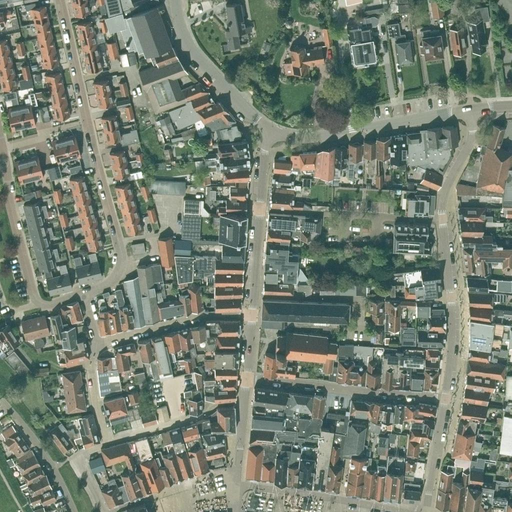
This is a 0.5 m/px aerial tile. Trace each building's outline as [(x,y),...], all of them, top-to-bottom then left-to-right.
[(90,12),(87,0),(72,4),(75,16),(90,12)] [(104,0),(108,16),(104,17),(109,31),(120,28),(128,50),(134,48),(134,50),(137,49),(138,51),(143,49),(145,55),(172,46),(158,7),(163,5),(163,3),(157,5),(155,0),(104,0)] [(407,0),(396,0),(398,11),(408,10),(407,0)] [(432,0),(433,12),(444,12),(443,0),(432,0)] [(251,31),(250,26),(243,27),(239,3),(226,5),(229,22),(228,22),(228,24),(229,23),(230,29),(226,30),(229,48),(240,46),(238,33),(251,31)] [(30,9),(31,15),(33,15),(35,23),(48,20),(45,5),(30,9)] [(474,9),(476,20),(467,22),(471,43),(472,43),(473,50),(484,49),(484,44),(485,44),(482,22),(489,20),(487,7),(474,9)] [(12,15),(10,10),(3,12),(2,11),(0,11),(0,25),(5,24),(4,17),(12,15)] [(370,25),(375,25),(378,21),(377,17),(373,15),(356,18),(357,24),(346,26),(351,52),(352,61),(355,64),(374,61),(377,56),(373,36),(372,37),(370,25)] [(38,38),(52,35),(48,20),(35,23),(38,38)] [(77,23),(79,36),(94,32),(91,20),(77,23)] [(389,37),(395,36),(396,42),(395,42),(398,61),(413,59),(411,40),(409,40),(406,41),(404,33),(400,34),(398,22),(387,24),(389,37)] [(322,27),(325,45),(333,44),(330,26),(322,27)] [(450,29),(453,53),(466,51),(462,27),(450,29)] [(424,51),(425,57),(442,55),(439,34),(438,29),(430,30),(430,29),(422,30),(423,36),(422,36),(423,43),(419,44),(421,51),(424,51)] [(79,36),(82,47),(97,44),(94,32),(79,36)] [(55,49),(52,35),(38,38),(41,52),(55,49)] [(0,52),(9,50),(6,38),(0,39),(0,52)] [(110,58),(118,56),(115,40),(107,42),(110,58)] [(266,41),(263,49),(268,51),(271,43),(266,41)] [(82,47),(85,59),(99,56),(97,44),(82,47)] [(178,57),(172,46),(150,55),(153,65),(147,67),(149,72),(159,68),(158,64),(178,57)] [(314,49),(305,50),(304,46),(290,49),(292,62),(283,63),(285,74),(293,73),(308,71),(307,65),(324,62),(321,46),(314,47),(314,49)] [(43,61),(41,61),(43,67),(58,64),(55,49),(41,52),(43,61)] [(9,50),(0,52),(0,64),(12,62),(9,50)] [(119,54),(122,66),(137,63),(134,51),(119,54)] [(87,71),(102,68),(99,56),(85,59),(87,71)] [(182,91),(181,91),(175,75),(187,71),(178,58),(178,57),(158,64),(159,68),(149,72),(147,67),(139,71),(155,113),(185,101),(186,101),(182,91)] [(12,62),(0,64),(0,77),(14,74),(12,62)] [(24,79),(19,80),(21,89),(26,88),(32,86),(32,87),(32,86),(29,71),(23,72),(24,79)] [(34,83),(42,81),(40,72),(32,73),(34,83)] [(44,75),(46,82),(48,81),(49,90),(63,86),(60,72),(44,75)] [(14,74),(0,77),(0,78),(3,90),(17,86),(14,74)] [(96,95),(111,91),(108,79),(93,82),(96,95)] [(182,91),(186,101),(209,92),(208,91),(198,82),(181,89),(182,91)] [(32,86),(26,88),(29,99),(35,98),(32,87),(32,86)] [(53,104),(66,101),(63,86),(49,90),(53,104)] [(4,99),(16,97),(15,90),(3,93),(4,99)] [(113,103),(111,91),(96,95),(99,107),(113,103)] [(186,103),(168,110),(172,121),(176,119),(185,116),(188,124),(196,121),(196,120),(193,112),(214,103),(209,92),(186,101),(185,101),(186,103)] [(117,108),(130,105),(129,98),(115,101),(117,108)] [(55,113),(53,113),(54,119),(70,116),(66,101),(53,104),(55,113)] [(196,120),(196,121),(188,124),(185,116),(176,119),(179,127),(180,127),(182,131),(192,128),(196,127),(199,134),(214,130),(235,121),(219,101),(214,103),(193,112),(196,120)] [(30,103),(19,106),(24,128),(35,125),(30,103)] [(46,105),(40,107),(43,121),(50,119),(46,105)] [(131,105),(125,107),(127,119),(134,118),(131,105)] [(24,128),(19,106),(7,109),(12,131),(24,128)] [(119,127),(116,115),(101,118),(104,130),(119,127)] [(166,135),(175,131),(171,122),(168,115),(159,119),(166,135)] [(220,129),(224,142),(236,141),(241,139),(240,135),(241,133),(240,129),(238,128),(237,124),(231,126),(232,128),(227,129),(227,128),(220,129)] [(441,127),(443,147),(452,146),(458,145),(456,125),(441,127)] [(483,154),(476,185),(458,182),(456,187),(456,193),(502,195),(501,207),(511,207),(511,150),(500,148),(505,128),(493,125),(486,145),(482,145),(480,153),(483,154)] [(104,130),(107,142),(119,139),(121,145),(139,141),(136,129),(130,130),(130,132),(120,134),(119,127),(104,130)] [(196,127),(192,128),(182,131),(181,132),(184,140),(199,135),(199,134),(196,127)] [(427,149),(443,147),(441,127),(428,129),(429,131),(424,131),(427,149)] [(211,131),(199,134),(201,139),(212,136),(211,131)] [(425,149),(427,149),(424,131),(407,134),(406,135),(407,150),(405,150),(405,163),(409,162),(409,165),(427,163),(425,149)] [(406,134),(390,136),(389,162),(404,162),(406,134)] [(75,135),(63,138),(69,160),(81,157),(75,135)] [(390,137),(376,138),(376,141),(376,146),(375,173),(375,186),(382,186),(382,174),(379,174),(379,157),(389,157),(390,137)] [(58,163),(69,160),(63,138),(52,141),(58,163)] [(204,153),(204,159),(219,158),(219,156),(248,153),(246,139),(241,139),(236,141),(224,142),(217,142),(218,151),(204,153)] [(202,141),(202,150),(212,149),(211,140),(202,141)] [(367,172),(368,172),(369,172),(375,173),(376,146),(376,141),(363,141),(363,157),(368,157),(368,162),(367,162),(367,163),(366,164),(367,170),(367,171),(367,172)] [(354,159),(361,159),(361,144),(349,143),(348,159),(347,171),(347,178),(350,178),(349,187),(353,187),(353,178),(354,171),(354,159)] [(449,155),(452,155),(452,146),(427,149),(425,149),(427,163),(427,165),(443,173),(446,168),(446,161),(450,160),(449,155)] [(166,161),(173,160),(170,147),(163,149),(166,161)] [(322,149),(320,175),(320,176),(333,177),(334,147),(322,149)] [(339,178),(340,165),(346,165),(347,147),(334,147),(333,177),(339,178)] [(313,175),(320,175),(322,149),(316,152),(314,166),(313,175)] [(127,162),(124,150),(109,153),(112,165),(127,162)] [(290,173),(300,173),(300,167),(314,166),(316,152),(316,151),(299,153),(291,154),(293,160),(290,173)] [(208,166),(209,170),(249,166),(248,153),(219,156),(219,158),(219,164),(208,166)] [(38,155),(26,158),(32,180),(43,177),(38,155)] [(20,183),(32,180),(26,158),(14,161),(20,183)] [(292,160),(274,159),(273,172),(289,173),(292,160)] [(142,177),(141,171),(129,173),(127,162),(112,165),(115,178),(120,177),(121,181),(142,177)] [(80,164),(69,167),(71,173),(82,170),(80,164)] [(58,165),(47,168),(50,179),(61,176),(58,165)] [(422,171),(425,172),(420,182),(437,189),(442,176),(420,166),(417,165),(415,171),(421,173),(422,171)] [(222,169),(223,177),(223,181),(248,180),(249,167),(222,169)] [(271,185),(293,187),(293,189),(294,189),(300,190),(300,185),(293,184),(294,174),(289,173),(273,172),(271,185)] [(65,188),(66,193),(73,192),(73,191),(87,187),(84,175),(69,179),(71,186),(65,188)] [(208,175),(200,176),(200,183),(200,184),(210,183),(210,175),(208,175)] [(303,178),(302,185),(310,186),(311,178),(303,178)] [(185,193),(185,185),(185,182),(146,179),(149,191),(185,193)] [(118,198),(133,194),(129,182),(115,186),(118,198)] [(235,186),(230,186),(229,199),(246,199),(248,182),(235,182),(235,186)] [(429,186),(416,184),(415,190),(428,192),(429,186)] [(73,191),(73,192),(76,203),(90,199),(87,187),(73,191)] [(297,201),(297,200),(293,200),(294,189),(293,189),(271,187),(269,206),(292,207),(292,208),(311,209),(311,207),(302,201),(297,201)] [(407,190),(405,212),(427,213),(434,214),(435,195),(416,194),(416,190),(407,190)] [(35,191),(24,194),(25,200),(36,197),(35,191)] [(63,201),(61,194),(54,196),(56,202),(63,201)] [(118,198),(121,210),(136,206),(133,194),(118,198)] [(182,211),(183,211),(182,212),(200,214),(209,214),(209,212),(203,206),(204,200),(183,198),(182,211)] [(76,203),(79,214),(94,210),(90,199),(76,203)] [(225,214),(225,213),(235,213),(235,215),(246,215),(246,200),(226,200),(226,207),(218,206),(218,214),(225,214)] [(39,206),(38,201),(23,205),(26,216),(47,210),(46,205),(39,206)] [(67,218),(64,206),(57,208),(60,220),(67,218)] [(121,210),(124,222),(139,218),(136,206),(121,210)] [(484,221),(484,216),(484,207),(458,207),(459,220),(484,221)] [(54,208),(47,210),(49,216),(56,215),(54,208)] [(29,227),(44,223),(42,218),(49,216),(47,210),(26,216),(29,227)] [(94,210),(79,214),(82,226),(97,222),(94,210)] [(246,215),(235,215),(220,214),(219,239),(199,238),(200,214),(182,212),(181,237),(192,238),(191,243),(218,243),(218,245),(222,245),(222,244),(244,244),(246,215)] [(272,228),(294,229),(318,231),(319,231),(321,217),(309,217),(269,213),(267,227),(272,228)] [(62,226),(69,224),(67,218),(60,220),(62,226)] [(128,234),(142,230),(139,218),(124,222),(128,234)] [(503,221),(484,221),(459,220),(460,233),(482,234),(483,224),(503,225),(503,221)] [(97,222),(82,226),(86,238),(100,234),(97,222)] [(32,237),(53,232),(51,226),(45,228),(44,223),(29,227),(32,237)] [(428,226),(394,224),(392,248),(394,250),(430,252),(430,240),(425,240),(426,235),(427,236),(428,226)] [(288,242),(288,235),(292,236),(295,236),(295,234),(301,234),(300,238),(318,238),(318,231),(294,229),(272,228),(267,227),(266,241),(285,242),(288,242)] [(49,244),(48,239),(54,237),(53,232),(32,237),(35,248),(49,244)] [(472,247),(472,245),(502,247),(502,244),(496,244),(496,241),(491,241),(491,235),(482,234),(460,233),(462,244),(462,247),(472,247)] [(89,250),(103,246),(100,234),(86,238),(89,250)] [(160,252),(173,249),(171,236),(158,239),(160,252)] [(190,254),(191,240),(175,239),(174,253),(190,254)] [(282,278),(287,278),(287,283),(293,284),(293,283),(310,283),(310,279),(308,279),(300,268),(296,267),(297,254),(291,254),(291,252),(287,251),(288,242),(285,242),(266,241),(264,269),(277,270),(283,270),(282,278)] [(131,245),(133,255),(145,253),(144,243),(131,245)] [(49,244),(35,248),(37,259),(58,254),(56,248),(50,249),(49,244)] [(194,255),(194,260),(193,277),(204,277),(204,274),(204,271),(238,272),(243,272),(244,244),(222,244),(222,245),(222,249),(220,249),(220,256),(215,256),(194,255)] [(465,273),(479,274),(489,273),(487,258),(502,259),(502,266),(511,266),(511,247),(502,247),(472,245),(472,247),(462,247),(465,273)] [(160,252),(162,265),(175,263),(173,249),(160,252)] [(91,264),(87,265),(90,279),(102,276),(98,262),(96,253),(95,252),(93,253),(88,254),(91,264)] [(58,254),(37,259),(40,270),(43,269),(50,268),(55,266),(54,261),(59,260),(58,254)] [(174,254),(178,281),(192,279),(193,255),(174,254)] [(74,258),(76,267),(79,282),(90,279),(87,265),(83,266),(80,256),(74,258)] [(153,281),(159,280),(162,279),(160,263),(150,264),(152,281),(153,281)] [(66,264),(58,266),(61,275),(57,276),(61,291),(72,288),(66,264)] [(153,281),(152,281),(150,264),(137,266),(139,276),(140,287),(153,285),(153,281)] [(412,266),(392,268),(393,276),(403,275),(405,297),(415,297),(441,294),(440,282),(439,267),(415,269),(415,272),(413,272),(413,270),(412,266)] [(50,294),(61,291),(57,276),(53,277),(50,268),(43,269),(46,279),(50,294)] [(276,278),(277,270),(264,269),(264,282),(280,283),(281,278),(276,278)] [(287,283),(287,278),(282,278),(283,270),(277,270),(276,278),(281,278),(280,283),(287,283)] [(214,285),(242,284),(243,272),(238,272),(204,271),(204,274),(209,275),(209,276),(207,276),(207,285),(214,285)] [(489,273),(479,274),(465,273),(467,288),(488,289),(487,279),(490,278),(489,275),(490,275),(490,273),(489,273)] [(146,323),(140,287),(139,276),(124,281),(131,304),(134,326),(146,323)] [(162,319),(159,297),(161,296),(160,284),(159,280),(153,281),(153,285),(158,317),(159,317),(159,319),(162,319)] [(496,290),(503,290),(510,291),(511,280),(497,280),(496,290)] [(287,283),(280,283),(264,282),(263,290),(265,293),(293,294),(293,287),(293,284),(287,283)] [(349,282),(340,282),(340,294),(349,294),(349,282)] [(161,296),(159,297),(162,319),(179,315),(177,300),(163,302),(162,297),(165,297),(163,283),(160,284),(161,296)] [(296,289),(305,289),(305,294),(311,291),(310,283),(293,283),(293,284),(293,287),(296,287),(296,289)] [(320,283),(320,293),(334,293),(334,283),(320,283)] [(215,285),(214,298),(241,297),(242,284),(214,285),(215,285)] [(384,284),(383,293),(390,294),(390,296),(395,296),(395,284),(384,284)] [(153,285),(140,287),(146,323),(159,319),(159,317),(158,317),(153,285)] [(188,288),(191,312),(203,309),(199,285),(188,288)] [(182,314),(191,312),(188,288),(185,289),(185,294),(179,295),(182,314)] [(125,306),(121,289),(115,290),(119,308),(122,330),(134,327),(131,305),(125,306)] [(491,307),(491,300),(505,300),(506,293),(500,293),(467,291),(468,305),(491,307)] [(211,305),(215,305),(215,311),(240,310),(241,297),(214,298),(211,298),(211,305)] [(262,299),(261,327),(300,328),(300,326),(323,327),(323,331),(338,332),(338,320),(348,321),(349,303),(263,299),(262,299)] [(383,300),(369,299),(368,312),(372,312),(382,312),(383,300)] [(429,309),(429,301),(416,301),(385,300),(385,313),(400,314),(400,306),(414,306),(414,315),(428,315),(443,315),(443,309),(429,309)] [(79,306),(77,301),(67,305),(61,307),(63,313),(69,311),(68,310),(79,306)] [(511,316),(511,309),(504,309),(468,305),(469,319),(491,321),(492,313),(503,314),(503,316),(511,316)] [(72,322),(83,319),(79,306),(68,310),(69,311),(72,322)] [(108,312),(111,333),(121,330),(118,309),(108,312)] [(99,312),(100,318),(98,318),(101,335),(110,333),(107,311),(99,312)] [(372,323),(382,323),(382,312),(372,312),(372,323)] [(400,326),(400,314),(385,313),(385,330),(400,330),(400,326)] [(77,338),(74,326),(63,329),(59,314),(50,316),(56,337),(61,336),(64,347),(76,343),(75,339),(77,338)] [(43,339),(41,338),(40,336),(49,334),(45,315),(33,318),(40,347),(40,346),(44,345),(43,339)] [(443,315),(428,315),(428,325),(417,325),(417,331),(445,331),(445,315),(443,315)] [(35,338),(35,339),(34,341),(35,348),(36,348),(40,347),(33,318),(21,321),(26,340),(35,338)] [(501,336),(503,323),(491,321),(469,319),(469,332),(501,336)] [(206,324),(206,335),(215,335),(239,334),(239,320),(205,320),(206,324)] [(204,324),(191,328),(193,339),(193,340),(205,338),(205,335),(204,324)] [(0,338),(1,338),(7,348),(18,341),(8,325),(0,329),(0,338)] [(415,344),(416,327),(416,326),(400,326),(400,330),(401,330),(400,344),(415,344)] [(191,328),(178,331),(181,348),(187,346),(189,346),(191,358),(196,357),(195,352),(193,340),(191,328)] [(371,341),(374,341),(374,342),(382,343),(382,329),(374,328),(374,334),(371,334),(371,341)] [(174,353),(171,352),(170,350),(181,348),(178,331),(164,334),(170,362),(176,360),(174,353)] [(323,372),(331,373),(330,380),(336,381),(338,366),(332,366),(333,355),(335,356),(336,341),(326,340),(327,335),(286,331),(286,335),(277,334),(275,348),(274,354),(265,353),(263,373),(294,376),(295,365),(292,365),(292,356),(324,360),(323,372)] [(417,344),(444,345),(445,331),(417,331),(417,344)] [(493,350),(493,353),(505,354),(507,355),(508,350),(499,349),(501,336),(469,332),(469,345),(493,350)] [(164,334),(151,338),(160,378),(172,374),(170,362),(164,334)] [(215,335),(215,350),(238,349),(239,334),(215,335)] [(206,335),(205,335),(205,338),(193,340),(195,352),(204,352),(203,357),(214,357),(213,350),(215,350),(215,335),(206,335)] [(76,343),(77,347),(63,351),(67,366),(78,363),(78,361),(89,357),(86,345),(84,337),(77,338),(75,339),(76,343)] [(156,365),(150,338),(138,342),(142,361),(147,360),(148,361),(149,361),(153,380),(160,378),(156,365)] [(121,392),(119,379),(118,370),(129,368),(127,354),(136,352),(133,343),(113,348),(117,368),(119,376),(109,377),(109,378),(109,384),(110,389),(111,394),(121,392)] [(369,346),(363,346),(353,345),(339,344),(338,356),(352,357),(353,355),(363,356),(362,360),(366,361),(366,367),(353,366),(354,362),(338,360),(338,366),(336,381),(365,384),(369,346)] [(380,386),(380,381),(382,368),(375,367),(376,362),(372,361),(372,346),(369,346),(365,384),(380,386)] [(380,381),(380,386),(396,387),(398,352),(396,352),(396,350),(396,348),(383,347),(382,368),(380,381)] [(491,353),(468,348),(468,358),(472,359),(496,364),(497,359),(492,358),(492,359),(490,359),(491,353)] [(238,349),(215,350),(213,350),(214,357),(203,357),(204,364),(214,364),(237,364),(238,349)] [(423,386),(423,388),(436,389),(439,350),(425,349),(424,371),(424,374),(423,386)] [(13,351),(5,357),(9,361),(17,355),(13,351)] [(409,388),(410,374),(410,370),(416,370),(416,365),(422,365),(423,354),(398,352),(396,387),(409,388)] [(9,361),(12,366),(20,359),(17,355),(9,361)] [(97,358),(98,369),(108,369),(108,373),(109,377),(119,376),(117,368),(112,368),(111,357),(97,358)] [(194,370),(193,367),(196,366),(193,358),(183,359),(179,360),(180,365),(185,364),(186,372),(194,370)] [(12,366),(16,370),(23,363),(20,359),(12,366)] [(496,364),(472,359),(468,359),(466,374),(501,379),(503,379),(505,366),(496,364)] [(16,370),(19,374),(27,367),(23,363),(16,370)] [(236,377),(237,364),(232,364),(214,364),(214,377),(204,378),(204,385),(215,384),(215,378),(236,377)] [(27,367),(19,374),(23,379),(31,372),(27,367)] [(34,368),(35,375),(48,374),(48,367),(34,368)] [(64,386),(81,383),(79,370),(62,373),(64,386)] [(134,374),(136,384),(146,381),(144,371),(134,374)] [(197,388),(192,389),(187,390),(184,391),(184,397),(191,396),(191,399),(189,399),(189,414),(202,412),(202,388),(202,373),(193,371),(197,388)] [(423,388),(423,386),(424,374),(424,371),(417,371),(417,374),(410,374),(409,388),(423,388)] [(464,386),(487,390),(488,391),(488,390),(497,391),(498,386),(500,385),(501,379),(466,374),(464,386)] [(204,385),(204,389),(214,388),(236,387),(236,377),(215,378),(215,384),(204,385)] [(81,383),(64,386),(66,399),(83,396),(81,383)] [(486,404),(488,391),(487,390),(464,386),(462,400),(486,404)] [(205,396),(205,399),(215,401),(235,400),(236,387),(214,388),(214,397),(211,397),(205,396)] [(286,392),(254,388),(252,412),(283,416),(286,392)] [(134,408),(142,405),(141,400),(140,400),(137,390),(128,393),(131,403),(133,403),(134,408)] [(301,394),(289,392),(286,392),(283,416),(296,417),(298,418),(301,394)] [(31,401),(38,400),(37,393),(30,394),(31,401)] [(103,400),(107,416),(127,410),(122,394),(103,400)] [(313,395),(301,394),(299,411),(298,418),(310,419),(313,395)] [(321,427),(325,397),(314,395),(313,395),(310,419),(298,418),(296,417),(295,430),(298,430),(298,435),(304,435),(304,442),(318,444),(321,427)] [(66,399),(68,412),(86,409),(83,396),(66,399)] [(511,408),(511,405),(511,399),(504,399),(503,399),(503,406),(505,406),(504,410),(510,410),(510,413),(511,412),(511,408)] [(373,402),(351,400),(349,414),(372,416),(373,402)] [(374,422),(381,422),(383,408),(384,403),(373,402),(372,416),(370,431),(375,432),(376,425),(374,425),(374,422)] [(381,422),(388,422),(387,428),(392,429),(392,411),(393,404),(384,403),(383,408),(381,422)] [(419,403),(419,405),(418,411),(422,411),(435,414),(436,406),(419,403)] [(487,407),(462,403),(459,417),(484,421),(487,407)] [(405,420),(403,419),(405,405),(395,404),(393,422),(400,423),(399,432),(401,432),(404,426),(405,420)] [(165,405),(157,408),(160,421),(169,419),(165,405)] [(403,419),(405,420),(406,420),(421,421),(422,411),(418,411),(419,405),(405,405),(403,419)] [(234,406),(217,408),(218,421),(209,421),(209,418),(195,422),(196,423),(199,433),(202,432),(211,430),(211,431),(218,431),(223,431),(235,430),(234,406)] [(137,407),(132,408),(135,419),(140,418),(137,407)] [(135,419),(132,409),(127,410),(129,421),(135,419)] [(109,417),(111,422),(111,424),(128,419),(126,412),(109,417)] [(140,416),(143,426),(157,422),(154,412),(140,416)] [(283,416),(252,412),(251,425),(295,430),(296,417),(283,416)] [(334,423),(333,428),(321,427),(318,444),(313,486),(324,487),(328,462),(332,432),(345,434),(347,424),(348,415),(327,412),(325,422),(334,423)] [(81,416),(83,425),(79,427),(80,434),(74,436),(74,439),(97,432),(92,413),(81,416)] [(0,421),(2,423),(8,419),(6,415),(0,419),(0,421)] [(475,432),(478,433),(479,427),(476,427),(477,420),(459,417),(456,429),(475,432)] [(424,426),(418,425),(417,429),(420,430),(419,437),(424,438),(431,439),(432,434),(434,421),(424,419),(424,426)] [(48,432),(55,441),(64,453),(72,447),(74,450),(77,447),(70,437),(74,436),(75,436),(73,429),(67,431),(61,422),(56,426),(48,432)] [(181,427),(185,439),(199,435),(199,433),(196,423),(181,427)] [(328,462),(342,464),(343,453),(350,454),(349,461),(365,463),(366,456),(367,445),(363,445),(366,425),(351,423),(350,424),(347,424),(345,434),(332,432),(328,462)] [(420,430),(417,429),(418,425),(418,424),(411,423),(408,440),(419,441),(419,437),(420,430)] [(4,438),(5,439),(3,441),(9,448),(23,439),(16,430),(15,430),(12,425),(1,433),(5,437),(4,438)] [(285,429),(251,425),(251,428),(250,439),(249,442),(262,443),(263,443),(265,443),(266,444),(268,444),(269,445),(270,446),(271,447),(272,448),(273,450),(274,451),(275,452),(275,453),(275,454),(273,481),(286,482),(286,460),(289,460),(289,457),(291,442),(300,443),(303,443),(304,442),(304,435),(298,435),(298,430),(295,430),(285,429)] [(179,428),(168,431),(175,452),(185,448),(182,437),(179,428)] [(473,442),(475,432),(456,429),(454,442),(480,446),(481,441),(475,440),(475,442),(473,442)] [(202,432),(205,443),(203,444),(203,445),(202,445),(206,459),(226,454),(223,431),(218,431),(211,431),(211,430),(202,432)] [(169,453),(162,455),(165,466),(168,465),(174,481),(183,477),(175,452),(168,431),(161,433),(164,443),(166,442),(169,453)] [(76,444),(82,442),(84,447),(100,442),(97,432),(74,439),(76,444)] [(405,444),(406,435),(398,434),(397,443),(405,444)] [(511,442),(511,441),(511,435),(502,434),(501,441),(511,442)] [(206,459),(202,445),(199,435),(185,439),(188,450),(194,473),(209,469),(206,459)] [(138,453),(144,470),(151,491),(164,485),(158,468),(154,458),(150,446),(147,437),(134,440),(138,451),(138,452),(138,453)] [(418,456),(419,446),(423,447),(424,438),(419,437),(419,441),(418,442),(409,440),(406,455),(418,456)] [(9,449),(11,447),(18,456),(29,448),(23,439),(9,448),(9,449)] [(138,451),(134,440),(127,441),(131,455),(132,455),(138,453),(138,452),(138,451)] [(131,455),(127,441),(101,449),(107,465),(125,459),(129,469),(136,466),(132,455),(131,455)] [(262,443),(249,442),(248,453),(247,453),(245,477),(260,479),(273,481),(275,454),(275,453),(275,452),(274,451),(273,450),(272,448),(271,447),(270,446),(269,445),(268,444),(266,444),(265,443),(263,443),(262,443)] [(289,460),(286,460),(286,482),(296,483),(298,458),(300,443),(291,442),(289,457),(289,460)] [(305,484),(313,486),(318,444),(304,442),(303,443),(300,443),(298,458),(296,483),(305,484)] [(471,457),(472,447),(474,447),(474,449),(480,450),(480,446),(454,442),(451,454),(471,457)] [(190,464),(185,448),(175,452),(183,477),(193,473),(190,464)] [(17,459),(18,461),(16,463),(22,474),(40,465),(32,450),(17,459)] [(386,473),(383,498),(391,499),(393,484),(395,463),(396,455),(388,454),(386,473)] [(393,484),(391,499),(399,499),(403,464),(404,456),(396,455),(395,463),(393,484)] [(367,468),(368,466),(370,467),(371,457),(366,456),(361,495),(373,496),(376,472),(376,469),(367,468)] [(463,466),(462,470),(467,471),(469,459),(455,456),(454,464),(463,466)] [(89,461),(93,473),(105,469),(101,457),(89,461)] [(470,459),(468,472),(470,472),(468,481),(463,511),(476,511),(482,481),(484,471),(486,458),(477,457),(476,460),(470,459)] [(404,474),(404,478),(413,479),(414,476),(415,461),(406,460),(404,474)] [(361,495),(365,463),(349,461),(345,492),(361,495)] [(338,490),(342,464),(328,462),(324,487),(338,490)] [(384,473),(385,465),(377,464),(376,469),(376,472),(374,496),(383,498),(385,473),(384,473)] [(452,481),(453,475),(455,465),(447,464),(446,471),(441,470),(438,488),(451,490),(452,481)] [(45,474),(40,465),(22,474),(26,483),(45,474)] [(161,467),(158,468),(164,485),(165,484),(174,481),(168,465),(165,466),(161,467)] [(144,470),(136,473),(141,485),(144,494),(151,491),(144,470)] [(134,471),(122,475),(129,499),(144,494),(141,485),(140,486),(134,471)] [(470,472),(468,472),(464,471),(461,482),(452,481),(451,490),(448,509),(459,511),(461,511),(466,481),(468,481),(470,472)] [(26,483),(21,485),(23,489),(28,486),(32,494),(51,485),(46,474),(45,474),(26,483)] [(107,481),(110,487),(101,490),(109,508),(129,499),(124,485),(118,487),(114,478),(107,481)] [(493,479),(492,483),(482,481),(476,511),(489,511),(494,486),(497,487),(497,484),(505,485),(509,484),(511,484),(511,481),(508,481),(493,479)] [(402,500),(418,502),(420,490),(420,489),(419,489),(419,483),(404,481),(403,487),(402,500)] [(56,499),(51,488),(51,487),(51,485),(32,494),(28,496),(31,503),(41,499),(43,504),(56,499)] [(497,487),(494,486),(489,511),(504,511),(506,503),(506,498),(495,496),(497,487)] [(451,490),(438,488),(435,506),(448,509),(451,490)] [(147,511),(144,503),(125,510),(125,511),(121,511),(147,511)]
